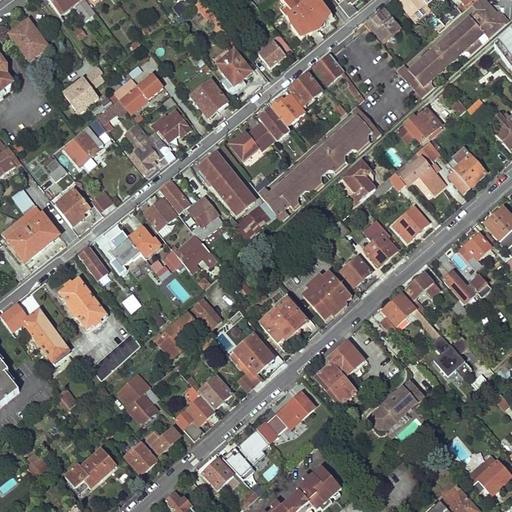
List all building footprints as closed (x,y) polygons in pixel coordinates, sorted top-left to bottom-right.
[(35,0),(51,21),(59,15),(48,0),(35,0)] [(48,0),(59,15),(60,16),(74,7),(86,22),(95,15),(84,0),(83,0),(48,0)] [(309,37),(331,18),(321,5),(319,7),(313,0),(280,0),(285,6),(281,10),(294,26),(291,29),(300,40),(307,35),(309,37)] [(355,0),(346,0),(339,5),(349,18),(358,11),(352,3),(355,0)] [(510,23),(500,11),(497,14),(485,0),(479,0),(474,5),(479,10),(410,71),(406,65),(398,71),(422,100),(510,23)] [(428,8),(421,0),(401,0),(398,3),(416,25),(431,13),(428,8)] [(421,0),(428,8),(437,0),(421,0)] [(475,0),(457,0),(462,5),(457,10),(461,16),(474,5),(473,2),(475,0)] [(229,35),(201,1),(193,7),(222,41),(229,35)] [(461,16),(457,10),(451,14),(449,12),(438,21),(443,27),(445,29),(446,30),(461,16)] [(400,32),(384,14),(380,17),(379,15),(365,26),(374,37),(375,36),(384,46),(400,32)] [(10,36),(30,63),(49,50),(29,22),(10,36)] [(70,29),(76,38),(83,33),(76,24),(70,29)] [(511,35),(492,52),(511,76),(511,35)] [(292,52),(281,38),(258,56),(269,70),(292,52)] [(199,57),(193,49),(186,54),(193,61),(199,57)] [(252,74),(234,52),(216,67),(229,83),(236,78),(240,83),(252,74)] [(347,77),(330,57),(315,71),(328,87),(342,76),(344,79),(347,77)] [(0,95),(12,86),(2,73),(7,69),(0,59),(0,95)] [(102,75),(98,69),(84,80),(85,81),(73,89),(72,88),(62,95),(75,111),(84,104),(86,107),(97,98),(91,90),(103,81),(100,77),(102,75)] [(137,90),(131,82),(114,95),(120,102),(121,104),(128,99),(136,110),(147,102),(148,103),(164,90),(152,75),(136,88),(137,89),(137,90)] [(84,80),(83,79),(72,88),(73,89),(84,81),(84,80)] [(323,95),(310,79),(291,93),(304,109),(323,95)] [(365,100),(348,79),(344,81),(350,87),(348,89),(361,104),(365,100)] [(228,103),(211,82),(190,97),(208,119),(228,103)] [(465,91),(457,82),(450,87),(458,98),(465,91)] [(12,86),(0,95),(0,100),(2,101),(12,94),(12,86)] [(470,88),(458,98),(462,103),(467,109),(480,99),(470,88)] [(458,98),(450,104),(454,110),(462,103),(458,98)] [(169,99),(161,104),(166,110),(173,104),(169,99)] [(304,115),(292,99),(285,105),(283,102),(273,111),(288,130),(304,115)] [(121,104),(120,102),(110,111),(98,121),(103,128),(125,109),(121,104)] [(484,109),(477,102),(468,110),(474,118),(484,109)] [(462,103),(454,110),(460,117),(468,110),(467,109),(462,103)] [(86,107),(84,104),(75,111),(77,114),(86,107)] [(382,135),(358,106),(354,110),(358,116),(271,193),(267,188),(259,195),(282,223),(382,135)] [(348,115),(341,106),(335,111),(341,121),(348,115)] [(173,109),(151,125),(166,144),(179,135),(181,138),(190,131),(173,109)] [(288,130),(273,111),(260,122),(264,126),(277,141),(278,142),(290,132),(288,130)] [(438,129),(425,114),(419,120),(416,117),(407,126),(423,144),(438,129)] [(320,124),(315,117),(312,120),(325,135),(331,130),(324,122),(320,124)] [(510,157),(511,154),(511,120),(510,122),(506,118),(502,122),(500,120),(498,119),(496,119),(494,121),(494,123),(494,125),(496,127),(492,131),(496,136),(494,138),(510,157)] [(90,126),(99,138),(106,133),(98,121),(90,126)] [(277,141),(264,126),(250,137),(248,135),(232,148),(245,164),(261,151),(262,153),(277,141)] [(102,148),(88,131),(64,151),(65,152),(77,169),(102,148)] [(175,158),(153,132),(148,137),(149,140),(164,158),(168,164),(175,158)] [(317,143),(312,138),(303,146),(308,152),(317,143)] [(164,158),(149,140),(145,143),(147,146),(131,159),(143,176),(155,166),(153,163),(157,160),(159,162),(164,158)] [(442,156),(431,143),(397,175),(402,181),(409,189),(422,177),(438,195),(449,186),(440,174),(443,172),(437,165),(432,169),(427,163),(431,160),(434,162),(442,156)] [(24,150),(19,144),(14,148),(19,154),(24,150)] [(64,151),(62,149),(53,157),(55,159),(65,152),(64,151)] [(0,180),(21,165),(9,150),(0,156),(0,180)] [(470,191),(485,176),(464,151),(454,160),(455,161),(450,165),(454,170),(470,191)] [(408,161),(399,153),(393,158),(402,167),(408,161)] [(256,201),(218,157),(200,172),(237,216),(256,201)] [(67,174),(56,161),(48,167),(53,174),(50,177),(56,184),(67,174)] [(376,180),(363,164),(338,186),(358,209),(374,195),(386,184),(375,181),(376,180)] [(463,197),(470,191),(454,170),(446,178),(463,197)] [(379,201),(402,181),(397,175),(386,184),(374,195),(379,201)] [(190,207),(171,183),(159,192),(183,220),(186,218),(183,213),(190,207)] [(90,211),(74,191),(54,207),(72,230),(81,223),(79,220),(90,211)] [(36,212),(22,194),(12,202),(25,220),(36,212)] [(111,205),(103,194),(91,203),(100,214),(111,205)] [(219,215),(204,198),(189,210),(201,226),(193,232),(197,236),(202,242),(223,223),(217,216),(219,215)] [(180,221),(164,201),(145,216),(161,235),(180,221)] [(271,220),(258,206),(233,227),(245,241),(271,220)] [(511,230),(511,222),(501,210),(484,226),(498,242),(511,230)] [(60,238),(39,211),(0,240),(0,249),(17,271),(60,238)] [(429,227),(415,211),(394,230),(407,245),(429,227)] [(350,234),(341,224),(334,230),(344,239),(350,234)] [(153,243),(143,231),(128,241),(140,255),(144,261),(160,248),(155,241),(153,243)] [(202,242),(197,236),(176,255),(184,265),(193,277),(200,270),(197,266),(211,253),(202,242)] [(398,253),(383,236),(365,253),(379,269),(398,253)] [(490,249),(479,236),(465,247),(464,246),(457,252),(466,262),(473,257),(477,261),(490,249)] [(140,255),(128,241),(112,254),(123,269),(140,255)] [(109,275),(90,250),(80,257),(99,282),(109,275)] [(176,255),(173,252),(166,257),(176,270),(184,265),(176,255)] [(319,260),(313,253),(286,278),(294,287),(300,282),(298,280),(319,260)] [(511,273),(511,262),(507,257),(501,262),(511,274),(511,273)] [(355,290),(372,276),(358,260),(342,275),(355,290)] [(135,262),(128,267),(136,281),(144,276),(135,262)] [(162,268),(158,262),(151,269),(162,282),(172,274),(165,265),(162,268)] [(351,300),(328,274),(323,279),(320,275),(307,287),(308,290),(303,297),(325,322),(331,317),(333,320),(347,308),(345,305),(351,300)] [(464,289),(452,274),(443,282),(463,307),(467,311),(476,303),(470,296),(474,293),(481,301),(491,292),(478,277),(468,286),(464,289)] [(424,277),(404,293),(410,301),(408,303),(412,308),(417,304),(414,301),(424,292),(430,299),(437,292),(424,277)] [(204,278),(197,286),(205,292),(211,284),(204,278)] [(108,317),(79,281),(73,286),(71,284),(65,289),(67,291),(60,296),(70,309),(69,310),(77,320),(78,319),(88,331),(95,327),(96,328),(102,323),(101,322),(108,317)] [(268,299),(264,294),(258,299),(262,304),(268,299)] [(142,307),(134,296),(125,304),(133,314),(142,307)] [(408,303),(403,296),(383,313),(399,332),(415,319),(434,342),(437,338),(412,308),(408,303)] [(223,322),(202,299),(194,306),(198,310),(192,315),(204,330),(199,335),(205,343),(212,337),(218,332),(215,329),(223,322)] [(466,314),(457,302),(450,309),(459,319),(466,314)] [(307,326),(289,304),(262,327),(279,346),(285,341),(287,345),(307,326)] [(442,334),(417,304),(412,308),(437,338),(438,337),(442,334)] [(27,319),(16,305),(0,317),(13,334),(23,325),(54,365),(70,353),(44,318),(41,320),(36,313),(27,319)] [(193,324),(183,311),(175,317),(186,330),(193,324)] [(245,322),(238,314),(226,325),(232,333),(245,322)] [(394,331),(383,319),(378,323),(388,336),(394,331)] [(141,347),(132,336),(94,370),(102,382),(141,347)] [(217,341),(212,337),(205,343),(201,346),(206,351),(217,341)] [(448,349),(438,337),(437,338),(434,342),(429,346),(438,357),(430,364),(444,380),(452,374),(459,382),(460,381),(461,381),(469,375),(456,359),(468,350),(460,340),(448,349)] [(277,363),(256,339),(232,360),(247,378),(256,389),(264,382),(260,377),(277,363)] [(362,363),(345,344),(326,361),(330,366),(314,380),(339,409),(355,395),(343,381),(362,363)] [(0,407),(20,391),(13,383),(15,381),(9,373),(7,375),(6,374),(10,371),(3,362),(5,361),(0,354),(0,407)] [(511,371),(511,370),(508,365),(500,372),(505,378),(511,371)] [(477,392),(488,383),(482,376),(471,385),(477,392)] [(199,395),(203,391),(197,384),(198,383),(194,378),(189,382),(194,389),(199,395)] [(256,389),(247,378),(239,384),(249,396),(256,389)] [(232,397),(217,380),(203,391),(199,395),(214,412),(232,397)] [(511,407),(491,385),(485,390),(505,412),(511,407)] [(420,400),(407,386),(367,421),(377,432),(384,432),(420,400)] [(199,395),(194,389),(186,396),(196,407),(177,423),(195,444),(206,434),(200,428),(216,415),(214,412),(199,395)] [(78,403),(67,390),(60,395),(61,397),(70,409),(78,403)] [(161,400),(152,390),(129,410),(142,427),(158,413),(148,401),(151,399),(156,405),(161,400)] [(312,409),(300,396),(276,417),(286,429),(279,434),(284,440),(291,434),(299,428),(295,423),(312,409)] [(70,409),(61,397),(58,399),(68,412),(71,410),(70,409)] [(181,440),(174,431),(161,440),(156,435),(148,442),(160,457),(181,440)] [(159,464),(143,446),(126,461),(141,479),(159,464)] [(117,469),(104,452),(82,470),(80,468),(66,480),(76,492),(85,485),(91,491),(117,469)] [(51,470),(38,454),(25,464),(37,481),(51,470)] [(485,504),(510,481),(507,477),(510,474),(505,468),(502,470),(491,459),(465,482),(485,504)] [(235,481),(220,464),(203,478),(218,496),(235,481)] [(268,482),(281,472),(275,465),(262,474),(268,482)] [(318,511),(341,492),(321,469),(296,492),(299,496),(282,510),(279,506),(272,511),(312,511),(313,511),(318,511)] [(0,490),(5,494),(16,482),(11,477),(0,487),(0,490)] [(262,494),(256,487),(235,505),(241,511),(262,494)] [(441,507),(444,511),(475,511),(458,492),(441,507)] [(187,511),(175,496),(164,504),(170,511),(187,511)]
